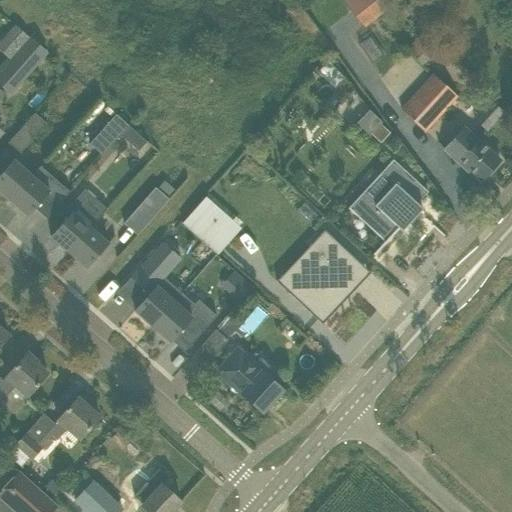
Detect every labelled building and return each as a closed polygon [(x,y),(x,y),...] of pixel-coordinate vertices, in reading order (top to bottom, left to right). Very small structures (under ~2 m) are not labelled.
[(399,0),(343,0),(350,9),(366,28),(399,0)] [(15,25),(3,38),(16,50),(29,37),(15,25)] [(408,50),(422,65),(435,53),(421,38),(408,50)] [(0,85),(11,95),(36,67),(17,51),(0,70),(0,85)] [(400,110),(425,133),(458,97),(433,74),(400,110)] [(487,131),(504,112),(491,100),(474,119),(487,131)] [(8,143),(20,154),(46,124),(34,113),(8,143)] [(121,134),(128,126),(116,114),(89,144),(102,156),(121,134)] [(380,124),(370,134),(380,143),(389,133),(380,124)] [(137,134),(128,126),(121,134),(129,142),(137,134)] [(466,130),(456,139),(445,151),(469,172),(470,171),(482,181),(500,161),(466,130)] [(13,160),(0,174),(0,192),(9,200),(31,177),(13,160)] [(415,210),(418,213),(422,209),(416,203),(426,193),(427,192),(392,160),(380,173),(390,181),(371,202),(361,193),(347,209),(384,242),(373,254),(374,255),(398,229),(415,210)] [(31,177),(9,200),(28,217),(49,193),(31,177)] [(168,200),(155,187),(123,224),(137,235),(168,200)] [(49,193),(38,207),(50,215),(60,201),(49,193)] [(220,253),(233,239),(216,224),(228,211),(208,194),(184,221),(220,253)] [(68,253),(90,228),(72,212),(50,236),(68,253)] [(90,228),(68,253),(86,268),(107,244),(90,228)] [(365,265),(335,238),(319,255),(320,256),(309,268),(321,280),(300,302),(333,332),(342,322),(341,321),(359,301),(344,287),(365,265)] [(180,258),(162,242),(130,278),(149,294),(155,286),(163,277),(180,258)] [(251,285),(242,278),(229,293),(238,300),(251,285)] [(134,310),(152,326),(173,302),(155,286),(149,294),(134,310)] [(173,302),(152,326),(170,343),(178,333),(196,314),(208,325),(216,316),(204,305),(203,304),(199,308),(181,293),(173,302)] [(229,315),(215,330),(226,340),(240,324),(229,315)] [(0,344),(8,336),(0,328),(0,344)] [(226,340),(215,330),(195,353),(207,363),(227,340),(226,340)] [(0,379),(0,403),(18,384),(30,396),(47,373),(36,363),(37,362),(27,353),(4,382),(0,379)] [(234,354),(217,372),(230,384),(232,383),(242,392),(241,394),(262,413),(282,390),(249,361),(246,365),(234,354)] [(77,397),(53,423),(44,414),(21,438),(14,445),(30,460),(42,449),(41,447),(53,435),(58,440),(67,429),(79,441),(99,417),(77,397)] [(14,445),(7,453),(23,468),(30,460),(14,445)] [(158,469),(146,482),(132,497),(148,511),(171,511),(180,502),(161,485),(168,478),(158,469)] [(0,494),(19,511),(53,511),(58,507),(20,472),(0,494)] [(50,481),(45,487),(56,497),(65,486),(59,480),(50,481)] [(85,489),(73,501),(84,511),(120,511),(123,509),(115,501),(93,481),(85,489)]
